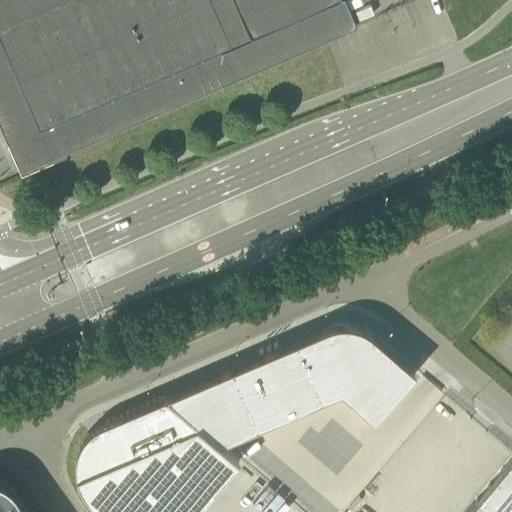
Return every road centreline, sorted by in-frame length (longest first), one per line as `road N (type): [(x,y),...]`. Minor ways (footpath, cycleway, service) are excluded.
road 1 (secondary): [(0,342),(511,112)]
road 2 (secondary): [(511,61),(0,286)]
road 3 (unclassified): [(16,429),(367,282)]
road 4 (unclassified): [(367,282),(511,414)]
road 5 (unclassified): [(367,282),(511,212)]
